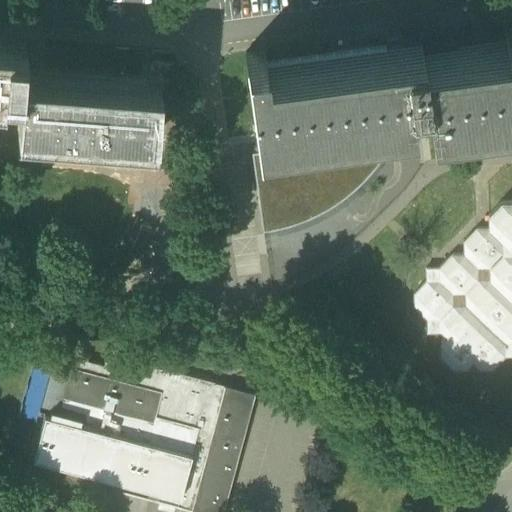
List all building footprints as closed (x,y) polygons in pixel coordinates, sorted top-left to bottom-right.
[(0,94),(1,95),(0,104),(0,124),(35,127),(35,122),(50,123),(50,128),(155,136),(159,80),(149,80),(142,79),(54,72),(54,79),(19,76),(19,78),(4,77),(8,19),(0,18),(0,94)] [(506,39),(445,47),(420,51),(419,41),(265,62),(263,51),(244,53),(255,135),(412,114),(408,91),(425,88),(430,122),(511,110),(511,26),(504,28),(506,39)] [(262,229),(263,229),(275,227),(281,226),(287,224),(292,222),(298,220),(303,218),(309,216),(314,214),(319,211),(325,208),(330,205),(335,202),(340,199),(344,195),(349,192),(354,188),(358,184),(362,179),(366,175),(370,171),(374,166),(378,162),(381,157),(385,152),(388,147),(391,142),(393,136),(396,131),(252,150),(262,229)] [(511,201),(501,202),(489,215),(489,228),(476,228),(464,241),(464,253),(451,254),(438,267),(426,267),(426,280),(414,292),(414,306),(427,318),(428,331),(440,331),(446,337),(441,342),(440,356),(454,369),(467,368),(473,362),(479,368),(492,368),(505,355),(511,354),(511,201)] [(201,511),(222,511),(255,392),(152,365),(149,376),(134,372),(135,368),(104,359),(103,364),(87,359),(88,355),(74,352),(58,409),(50,407),(48,414),(44,413),(33,456),(162,491),(159,500),(173,504),(201,511)] [(7,465),(18,468),(20,460),(10,457),(7,465)] [(30,511),(58,511),(62,496),(37,489),(30,511)]
